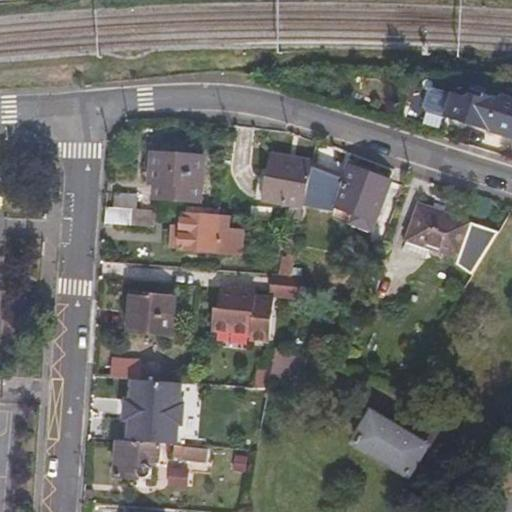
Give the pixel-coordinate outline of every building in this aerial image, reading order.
[(305,212),(313,164),(271,157),(263,204),(305,212)] [(204,165),(156,161),(152,189),(159,189),(157,203),(200,207),(204,165)] [(358,226),(388,238),(405,188),(353,169),(338,208),(362,217),(358,226)] [(115,199),(114,212),(134,214),(138,214),(139,201),(115,199)] [(468,220),(423,207),(412,241),(415,243),(412,250),(434,257),(437,249),(457,255),(468,220)] [(114,212),(106,211),(104,227),(132,230),(133,225),(134,214),(114,212)] [(149,226),(150,215),(138,214),(134,214),(133,225),(149,226)] [(302,228),(304,216),(288,216),(288,227),(302,228)] [(231,222),(221,221),(185,218),(184,232),(175,230),(173,254),(245,260),(248,237),(229,235),(231,222)] [(279,276),(293,277),(302,228),(288,227),(287,227),(285,245),(288,246),(286,257),(283,256),(279,276)] [(301,301),(303,278),(293,277),(279,276),(272,276),(270,295),(276,295),(276,298),(301,301)] [(260,288),(223,285),(219,309),(215,309),(213,330),(250,334),(250,340),(270,342),(276,298),(276,295),(270,295),(259,293),(260,288)] [(175,299),(131,296),(127,334),(172,338),(175,299)] [(303,386),(309,354),(291,351),(278,349),(272,382),(303,386)] [(271,374),(276,353),(263,351),(259,372),(271,374)] [(115,361),(113,379),(147,382),(148,364),(115,361)] [(123,432),(122,443),(147,444),(152,382),(147,382),(113,379),(110,432),(123,432)] [(269,393),(270,391),(250,389),(242,431),(262,435),(267,403),(269,393)] [(431,444),(438,431),(404,410),(395,425),(371,411),(352,444),(410,478),(431,444)] [(503,439),(491,430),(487,428),(480,439),(496,449),(503,439)] [(90,430),(89,441),(107,442),(108,431),(90,430)] [(162,459),(163,445),(147,444),(122,443),(120,477),(154,479),(156,459),(162,459)] [(183,459),(184,447),(175,447),(174,458),(183,459)] [(207,464),(208,450),(184,447),(183,459),(183,462),(207,464)] [(188,488),(190,470),(171,468),(169,485),(188,488)]
